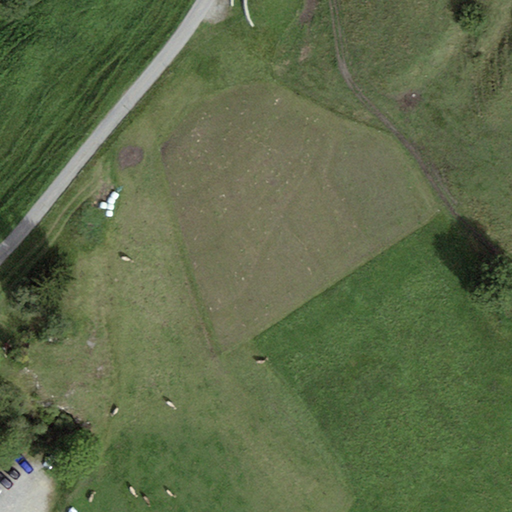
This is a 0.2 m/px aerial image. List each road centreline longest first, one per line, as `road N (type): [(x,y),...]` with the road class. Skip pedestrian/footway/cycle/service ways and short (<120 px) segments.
road 1 (track): [(334,0),(348,75),(422,159),(511,283)]
road 2 (unclassified): [(0,255),(133,102),(204,0)]
